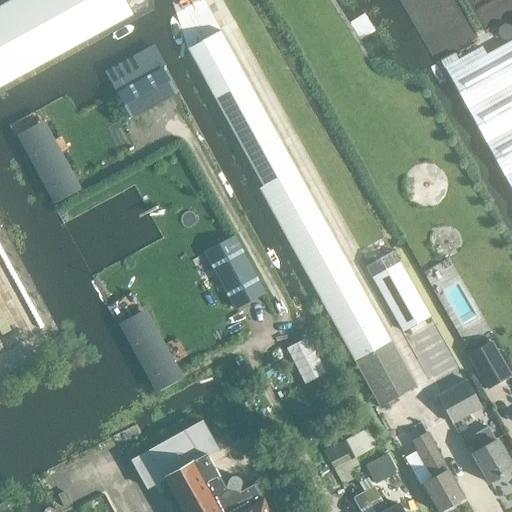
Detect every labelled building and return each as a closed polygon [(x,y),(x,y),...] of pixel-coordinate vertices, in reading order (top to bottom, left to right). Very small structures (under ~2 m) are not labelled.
[(0,88),(133,16),(123,0),(10,0),(0,6),(0,88)] [(416,387),(220,30),(203,0),(201,0),(178,13),(195,44),(186,49),(262,186),(258,188),(379,407),(416,387)] [(443,67),(511,193),(511,40),(485,55),(476,41),(441,62),(444,66),(443,67)] [(161,70),(118,94),(130,117),(174,93),(161,70)] [(0,344),(14,343),(46,327),(0,236),(0,344)] [(233,237),(205,252),(235,309),(263,293),(233,237)] [(436,393),(464,377),(393,251),(365,267),(436,393)] [(149,306),(120,320),(155,391),(184,377),(149,306)] [(306,382),(329,370),(310,334),(287,345),(306,382)] [(491,342),(468,356),(487,388),(510,375),(491,342)] [(437,397),(452,423),(480,407),(466,380),(437,397)] [(240,484),(240,481),(240,480),(238,477),(234,476),(230,477),(228,478),(226,481),(224,488),(206,455),(216,449),(201,422),(150,451),(182,511),(267,511),(248,479),(240,484)] [(404,431),(431,479),(422,484),(438,511),(439,511),(462,499),(419,422),(404,431)] [(488,483),(508,472),(511,469),(495,439),(488,426),(474,434),(481,446),(470,453),(488,483)] [(323,451),(342,486),(355,478),(350,470),(358,465),(354,458),(376,446),(367,428),(323,451)] [(389,455),(365,467),(375,485),(398,474),(389,455)] [(306,470),(325,502),(339,494),(320,462),(306,470)] [(369,505),(380,499),(373,486),(362,492),(369,505)] [(369,505),(362,492),(351,498),(359,511),(369,505)] [(402,499),(408,511),(419,511),(410,495),(402,499)] [(379,511),(401,511),(396,502),(379,511)] [(8,511),(3,503),(0,504),(0,511),(8,511)]
